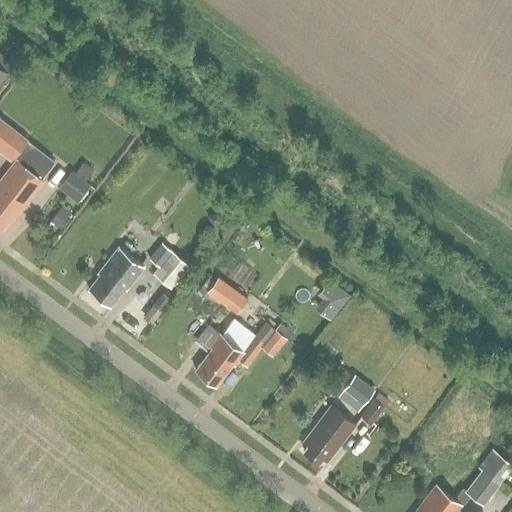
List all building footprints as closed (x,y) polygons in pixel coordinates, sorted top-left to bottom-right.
[(0,84),(9,72),(0,65),(0,84)] [(0,118),(0,149),(10,157),(25,138),(0,118)] [(0,225),(2,228),(16,210),(18,211),(42,180),(15,159),(0,178),(0,225)] [(159,267),(172,251),(161,243),(149,259),(159,267)] [(143,268),(131,258),(116,246),(98,269),(100,271),(86,288),(110,307),(124,289),(126,290),(143,268)] [(172,251),(159,267),(154,273),(171,287),(189,265),(172,251)] [(210,275),(199,291),(204,295),(207,292),(216,279),(210,275)] [(250,300),(221,278),(210,294),(239,315),(250,300)] [(331,297),(322,308),(332,316),(349,295),(330,280),(322,290),(331,297)] [(210,348),(193,369),(215,386),(233,365),(234,366),(238,360),(246,367),(262,347),(273,356),(287,339),(264,321),(241,350),(219,332),(208,346),(210,348)] [(365,404),(377,389),(358,375),(348,387),(341,382),(334,392),(339,396),(345,388),(365,404)] [(361,416),(371,424),(390,399),(380,391),(361,416)] [(328,460),(355,424),(331,405),(303,441),(307,444),(302,450),(318,463),(323,456),(328,460)] [(423,506),(418,511),(457,511),(471,493),(484,502),(511,464),(511,460),(493,447),(479,465),(483,468),(467,489),(464,486),(456,497),(437,483),(421,505),(423,506)]
